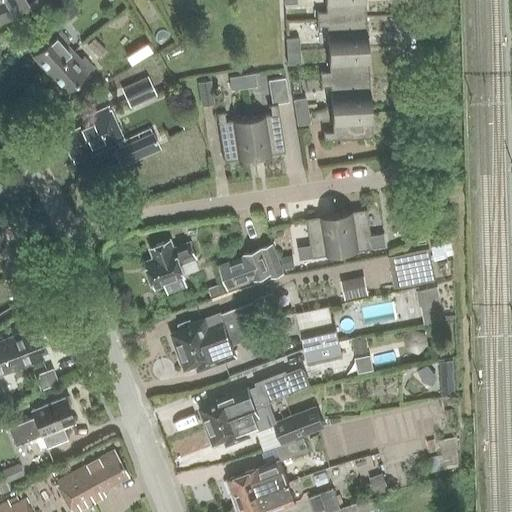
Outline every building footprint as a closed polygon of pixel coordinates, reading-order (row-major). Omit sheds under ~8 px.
[(0,0),(0,17),(8,13),(14,25),(44,7),(40,0),(29,0),(25,3),(23,0),(0,0)] [(325,0),(326,8),(316,8),(317,18),(366,15),(365,0),(325,0)] [(71,4),(60,14),(67,22),(78,12),(71,4)] [(327,26),(328,48),(368,47),(366,15),(317,18),(317,26),(327,26)] [(32,55),(49,73),(73,51),(66,43),(69,40),(59,30),(32,55)] [(106,49),(96,37),(88,44),(98,56),(106,49)] [(299,50),(299,37),(286,37),(287,50),(299,50)] [(328,48),(329,68),(320,68),(320,78),(370,76),(368,47),(328,48)] [(287,50),(287,64),(300,63),(299,50),(287,50)] [(80,59),(73,51),(49,73),(66,92),(93,66),(83,56),(80,59)] [(149,76),(123,86),(131,106),(167,91),(154,62),(145,66),(149,76)] [(242,75),(244,89),(257,87),(255,73),(242,75)] [(231,91),(244,89),(242,75),(229,77),(231,91)] [(330,86),(331,107),(371,105),(370,76),(320,78),(321,86),(330,86)] [(216,104),(212,81),(199,84),(203,106),(216,104)] [(293,101),(296,113),(309,111),(306,99),(293,101)] [(248,115),(254,155),(285,150),(277,101),(268,103),(269,112),(248,115)] [(90,121),(61,134),(73,161),(123,138),(108,105),(88,115),(90,121)] [(373,135),(371,105),(331,107),(333,128),(323,128),(324,138),(373,135)] [(224,160),(254,155),(248,115),(227,119),(226,110),(216,111),(224,160)] [(311,123),(309,111),(296,113),(298,125),(311,123)] [(195,125),(190,115),(181,119),(186,129),(195,125)] [(368,207),(337,211),(344,251),(387,244),(385,231),(372,233),(368,207)] [(300,258),(344,251),(337,211),(307,216),(311,243),(298,245),(300,258)] [(196,255),(191,241),(174,247),(171,239),(148,247),(153,259),(146,262),(155,285),(163,282),(167,293),(186,286),(182,275),(185,274),(180,261),(196,255)] [(246,254),(220,264),(228,287),(254,278),(255,279),(272,272),(262,246),(245,252),(246,254)] [(429,249),(407,253),(413,284),(435,280),(429,249)] [(298,269),(296,256),(285,258),(286,270),(298,269)] [(367,295),(363,277),(341,281),(345,299),(367,295)] [(421,305),(440,301),(438,286),(416,289),(419,305),(421,305)] [(183,330),(173,333),(179,350),(239,327),(281,311),(273,292),(252,300),(253,302),(220,313),(191,324),(189,320),(181,324),(183,330)] [(367,305),(368,320),(397,318),(396,303),(367,305)] [(342,338),(339,322),(302,330),(305,346),(342,338)] [(31,327),(0,338),(0,371),(43,355),(41,349),(46,347),(39,330),(33,332),(31,327)] [(239,327),(179,350),(186,367),(196,363),(199,370),(236,356),(232,345),(244,340),(239,327)] [(305,346),(309,363),(346,355),(345,353),(342,338),(305,346)] [(365,338),(352,340),(355,354),(368,351),(365,338)] [(454,395),(452,361),(439,362),(441,396),(454,395)] [(218,400),(200,407),(206,423),(267,401),(310,385),(305,372),(301,369),(287,374),(286,370),(255,382),(258,391),(251,393),(248,386),(217,398),(218,400)] [(40,388),(51,384),(46,371),(38,373),(39,378),(36,379),(40,388)] [(74,419),(64,394),(31,407),(34,415),(8,425),(14,443),(40,432),(45,445),(66,437),(61,424),(74,419)] [(247,433),(275,423),(267,401),(206,423),(213,440),(224,436),(227,443),(248,435),(247,433)] [(318,404),(277,421),(284,439),(326,423),(318,404)] [(276,444),(281,459),(300,452),(294,437),(276,444)] [(73,470),(74,473),(55,483),(70,511),(73,511),(107,496),(102,487),(128,475),(115,449),(73,470)] [(227,479),(236,501),(288,482),(279,459),(227,479)] [(20,464),(0,472),(0,485),(25,474),(20,464)] [(382,473),(369,478),(374,495),(388,490),(382,473)] [(292,480),(288,482),(236,501),(240,511),(272,511),(295,503),(289,486),(294,485),(292,480)] [(315,511),(325,508),(326,511),(329,511),(341,508),(334,489),(310,498),(314,511),(315,511)] [(0,511),(33,511),(26,497),(0,510),(0,511)] [(360,511),(362,511),(359,502),(341,508),(329,511),(360,511)]
